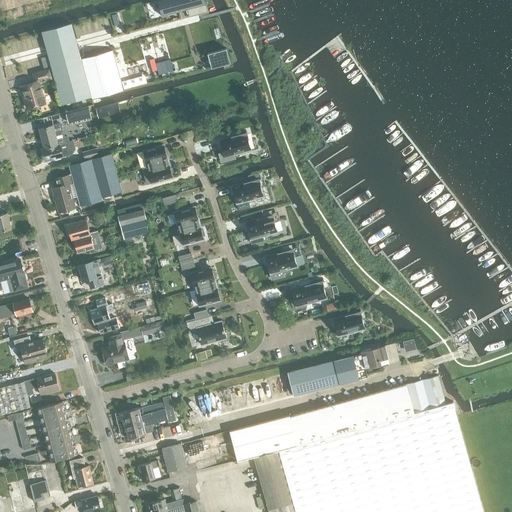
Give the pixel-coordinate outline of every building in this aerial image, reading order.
[(3,0),(8,18),(11,17),(11,20),(21,17),(20,14),(29,12),(28,10),(35,8),(32,0),(3,0)] [(204,0),(157,0),(158,0),(162,16),(206,4),(204,0)] [(48,54),(40,56),(43,67),(50,65),(51,68),(66,64),(76,100),(91,96),(92,98),(122,90),(123,90),(112,49),(80,57),(77,46),(48,54)] [(226,48),(207,53),(211,68),(230,63),(226,48)] [(171,62),(170,55),(151,61),(153,69),(158,68),(160,74),(180,68),(177,60),(171,62)] [(76,100),(66,64),(51,68),(61,104),(76,100)] [(24,98),(27,108),(44,103),(38,81),(51,77),(48,69),(33,73),(35,80),(23,83),(27,97),(24,98)] [(124,87),(147,81),(145,73),(122,79),(124,87)] [(120,112),(117,101),(95,107),(98,118),(120,112)] [(87,106),(66,111),(69,122),(91,117),(90,111),(89,110),(88,106),(87,106)] [(40,130),(38,131),(39,135),(41,135),(44,148),(69,141),(69,140),(68,135),(64,136),(61,123),(39,129),(40,130)] [(243,153),(243,151),(251,149),(246,132),(217,140),(219,148),(221,147),(223,152),(219,153),(221,161),(235,157),(234,153),(236,153),(236,154),(243,153)] [(137,145),(136,138),(125,141),(127,147),(137,145)] [(44,148),(42,148),(43,154),(42,155),(43,159),(45,159),(45,160),(63,155),(63,156),(72,153),(75,148),(73,140),(69,140),(69,141),(44,148)] [(164,145),(143,150),(146,162),(147,162),(148,166),(168,161),(166,156),(167,156),(167,154),(168,153),(166,147),(165,147),(164,145)] [(85,160),(91,159),(99,157),(96,148),(82,152),(85,160)] [(111,153),(99,157),(91,159),(97,180),(117,175),(114,166),(111,153)] [(69,165),(71,174),(77,196),(80,206),(102,200),(101,196),(97,180),(91,159),(85,160),(69,165)] [(148,166),(141,168),(145,184),(152,182),(173,177),(172,174),(174,173),(172,167),(170,168),(170,165),(169,165),(168,161),(148,166)] [(76,208),(73,197),(77,196),(71,174),(54,178),(57,186),(52,188),(58,212),(76,208)] [(117,175),(97,180),(101,196),(122,191),(117,175)] [(259,179),(229,187),(231,194),(234,193),(236,202),(239,210),(251,207),(249,201),(256,199),(255,197),(263,195),(261,185),(259,179)] [(163,198),(165,204),(177,201),(175,194),(163,198)] [(125,208),(116,210),(118,215),(120,225),(145,218),(142,203),(125,208)] [(178,224),(179,228),(199,223),(197,218),(198,218),(197,215),(199,215),(197,209),(196,209),(195,206),(174,212),(177,224),(178,224)] [(264,217),(243,223),(245,230),(248,229),(250,238),(251,243),(264,240),(263,236),(269,235),(269,233),(277,231),(274,221),(277,220),(276,214),(273,215),(273,214),(272,210),(262,213),(264,217)] [(0,231),(12,228),(7,212),(0,213),(0,231)] [(148,231),(145,218),(120,225),(124,238),(148,231)] [(71,240),(73,240),(73,239),(90,235),(89,233),(90,233),(86,220),(67,225),(69,233),(68,234),(69,237),(70,238),(71,240)] [(204,238),(203,236),(205,235),(203,229),(201,229),(201,227),(200,227),(199,223),(179,228),(180,232),(179,233),(183,244),(204,238)] [(97,231),(90,233),(89,233),(90,235),(73,239),(73,240),(75,246),(74,247),(75,250),(76,251),(77,253),(94,249),(94,251),(102,248),(97,231)] [(283,251),(263,257),(265,264),(268,263),(272,278),(284,275),(283,272),(290,271),(289,267),(297,265),(293,249),(291,244),(282,247),(283,251)] [(193,259),(191,252),(178,256),(180,262),(193,259)] [(92,262),(92,261),(78,265),(82,281),(89,280),(91,287),(104,283),(99,267),(114,262),(112,255),(105,257),(99,259),(99,260),(92,262)] [(20,259),(0,264),(0,281),(7,280),(10,291),(14,290),(14,291),(27,287),(20,259)] [(180,262),(182,269),(195,266),(193,259),(180,262)] [(194,284),(196,289),(215,283),(214,279),(215,279),(214,276),(216,276),(214,269),(212,270),(212,267),(190,273),(194,285),(194,284)] [(318,301),(317,299),(326,297),(322,281),(291,289),(294,299),(291,300),(294,309),(305,306),(304,303),(308,302),(309,303),(318,301)] [(148,282),(136,285),(139,296),(150,293),(148,282)] [(217,288),(216,288),(215,283),(196,289),(197,293),(196,293),(199,305),(220,299),(220,296),(221,296),(220,290),(218,290),(217,288)] [(29,298),(8,304),(11,315),(16,313),(17,316),(32,311),(31,306),(33,304),(31,300),(29,300),(29,298)] [(146,301),(132,305),(134,311),(147,307),(146,301)] [(8,304),(0,306),(0,318),(11,315),(8,304)] [(105,305),(90,309),(94,322),(97,321),(108,318),(106,313),(114,311),(112,304),(106,305),(105,305)] [(208,316),(206,309),(194,312),(196,319),(208,316)] [(357,331),(357,330),(365,327),(360,311),(331,319),(333,326),(335,326),(338,335),(350,332),(350,333),(357,331)] [(108,318),(97,321),(100,332),(120,326),(117,316),(108,318)] [(208,316),(196,319),(187,322),(190,333),(197,331),(201,344),(219,339),(220,341),(229,339),(226,330),(224,330),(222,321),(210,324),(208,316)] [(14,327),(7,329),(9,335),(16,333),(14,327)] [(108,337),(110,346),(102,348),(106,364),(116,361),(117,361),(119,368),(126,366),(129,360),(129,358),(124,341),(123,340),(142,335),(141,330),(140,327),(121,332),(121,333),(108,337)] [(14,340),(15,346),(16,349),(21,347),(26,362),(36,360),(36,357),(46,354),(46,352),(47,352),(46,347),(44,348),(42,339),(31,342),(29,335),(14,340)] [(413,339),(403,341),(405,349),(405,351),(416,349),(414,338),(413,339)] [(384,346),(361,352),(365,368),(379,364),(380,365),(389,363),(385,345),(384,346)] [(210,349),(195,353),(197,360),(212,356),(210,349)] [(341,383),(359,379),(354,355),(335,359),(287,371),(293,395),(341,383)] [(26,380),(23,381),(27,395),(30,395),(33,394),(32,389),(39,386),(41,392),(59,387),(54,370),(36,375),(37,378),(26,380)] [(237,461),(253,456),(277,450),(294,511),(483,511),(452,401),(445,403),(437,376),(405,384),(289,416),(289,415),(229,431),(237,461)] [(0,414),(30,407),(27,395),(23,381),(0,387),(0,414)] [(176,420),(170,395),(162,397),(163,402),(168,418),(169,422),(176,420)] [(35,406),(37,415),(64,407),(61,399),(35,406)] [(155,404),(138,408),(144,433),(153,431),(151,422),(159,420),(166,418),(168,418),(163,402),(155,404)] [(66,416),(64,407),(37,415),(39,423),(66,416)] [(120,411),(116,412),(122,435),(123,435),(125,442),(135,439),(134,435),(144,433),(138,408),(137,407),(120,411)] [(68,425),(66,416),(39,423),(42,432),(68,425)] [(44,440),(71,433),(68,425),(42,432),(44,440)] [(72,438),(71,433),(44,440),(45,445),(46,449),(73,442),(72,438)] [(75,451),(73,442),(46,449),(49,458),(75,451)] [(168,472),(188,466),(182,444),(162,449),(168,472)] [(253,456),(268,511),(294,511),(277,450),(253,456)] [(73,476),(74,475),(77,488),(93,483),(88,465),(85,466),(82,458),(69,462),(73,476)] [(138,466),(142,482),(155,478),(152,469),(159,467),(157,461),(138,466)] [(40,481),(30,483),(34,501),(44,498),(40,481)] [(98,495),(75,501),(77,508),(84,506),(84,511),(95,511),(95,509),(101,508),(98,495)] [(149,502),(151,511),(157,511),(184,505),(184,504),(182,499),(166,503),(164,498),(149,502)] [(199,511),(196,501),(190,503),(192,511),(199,511)] [(178,511),(185,510),(185,511),(192,511),(190,503),(184,504),(184,505),(157,511),(178,511)]
